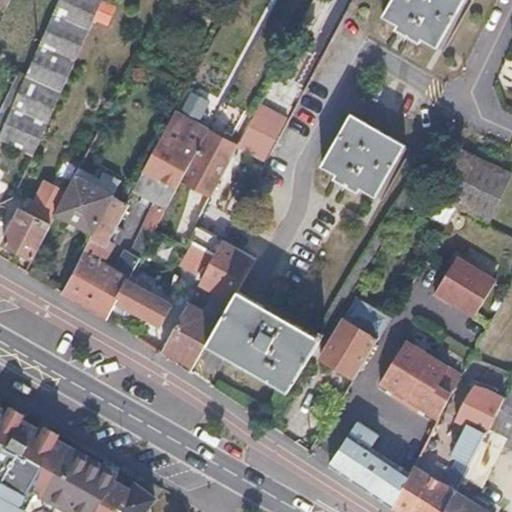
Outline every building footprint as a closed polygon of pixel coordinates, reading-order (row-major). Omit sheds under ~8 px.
[(10,0),(0,0),(0,8),(6,11),(10,0)] [(99,0),(60,0),(25,80),(0,136),(0,143),(29,157),(99,0)] [(464,0),(392,0),(383,16),(398,25),(396,30),(419,43),(422,39),(438,48),(464,0)] [(0,108),(0,136),(25,80),(16,76),(0,108)] [(260,103),(237,148),(264,162),(288,117),(260,103)] [(175,192),(183,178),(208,131),(173,112),(137,180),(153,188),(156,182),(175,192)] [(406,145),(351,115),(321,167),(335,175),(332,181),(357,195),(360,190),(375,198),(406,145)] [(212,193),(237,148),(208,131),(183,178),(212,193)] [(457,148),(435,194),(487,219),(510,173),(457,148)] [(76,169),(72,177),(112,196),(116,188),(76,169)] [(93,235),(91,239),(107,247),(115,231),(128,205),(112,196),(72,177),(64,193),(54,215),(93,235)] [(2,245),(31,260),(48,226),(54,215),(64,193),(42,183),(27,216),(18,211),(2,245)] [(416,190),(406,206),(421,214),(430,198),(416,190)] [(0,213),(4,216),(12,197),(0,191),(0,213)] [(115,231),(107,247),(91,239),(61,294),(85,308),(107,320),(115,304),(131,275),(139,260),(158,223),(165,210),(155,204),(127,259),(120,256),(111,273),(100,267),(120,234),(115,231)] [(214,254),(222,240),(197,225),(188,241),(193,243),(214,254)] [(230,225),(222,240),(252,258),(260,243),(230,225)] [(227,298),(232,301),(237,292),(255,260),(252,258),(222,240),(214,254),(202,276),(198,282),(227,298)] [(202,276),(214,254),(193,243),(187,256),(186,266),(202,276)] [(451,262),(428,299),(442,307),(443,306),(469,321),(490,286),(451,262)] [(131,275),(115,304),(158,328),(171,306),(135,286),(137,279),(131,275)] [(237,292),(232,301),(206,346),(287,394),(321,340),(237,292)] [(177,323),(160,354),(191,374),(206,346),(232,301),(227,298),(220,309),(213,305),(197,334),(177,323)] [(318,356),(352,378),(376,341),(340,321),(318,356)] [(402,346),(379,390),(393,398),(391,402),(417,416),(419,412),(436,421),(459,377),(402,346)] [(407,475),(391,505),(400,511),(442,511),(454,491),(483,434),(506,387),(489,378),(482,379),(471,391),(456,419),(468,427),(452,460),(456,462),(444,485),(412,466),(407,475)] [(506,387),(483,434),(511,448),(511,385),(508,384),(506,387)] [(316,410),(329,418),(341,399),(328,390),(316,410)] [(36,429),(0,409),(0,511),(145,511),(155,498),(136,484),(131,490),(115,481),(118,474),(51,437),(50,440),(47,440),(36,434),(37,432),(36,429)] [(391,505),(407,475),(369,449),(376,437),(355,423),(328,464),(347,476),(391,505)] [(490,511),(454,491),(442,511),(490,511)]
